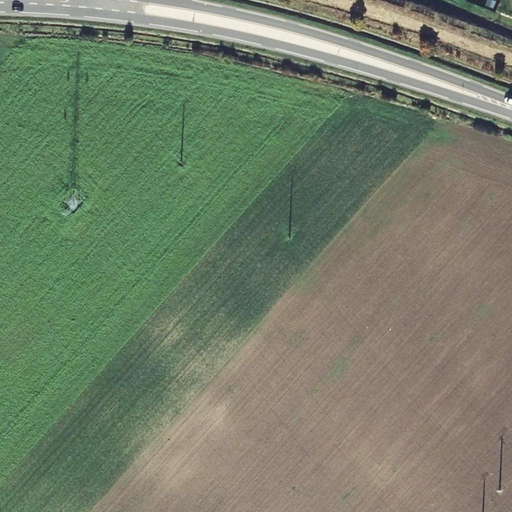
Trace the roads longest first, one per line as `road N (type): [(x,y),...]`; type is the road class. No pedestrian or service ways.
road 1 (secondary): [(0,8),(141,17),(225,32),(511,111)]
road 2 (secondary): [(511,105),(339,39),(162,0)]
